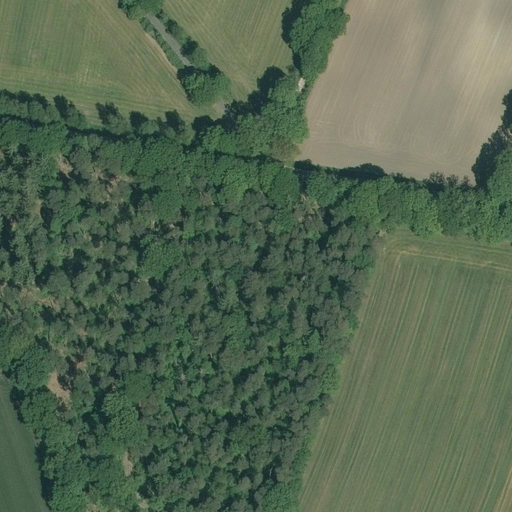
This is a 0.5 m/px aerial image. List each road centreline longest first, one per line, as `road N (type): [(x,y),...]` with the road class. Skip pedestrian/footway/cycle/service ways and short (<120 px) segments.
road 1 (track): [(157,511),(121,478),(148,375),(182,154)]
road 2 (residential): [(264,168),(0,124)]
road 3 (residential): [(511,212),(264,168)]
road 4 (residential): [(264,168),(132,0)]
road 5 (track): [(340,0),(271,170)]
